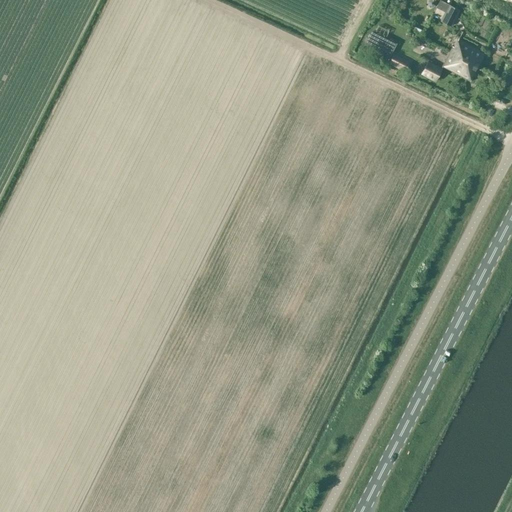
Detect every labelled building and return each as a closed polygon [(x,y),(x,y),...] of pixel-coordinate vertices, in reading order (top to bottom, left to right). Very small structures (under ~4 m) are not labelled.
[(459,10),(448,4),(440,21),(451,26),(459,10)] [(372,31),(364,47),(390,60),(397,43),(372,31)] [(452,46),(449,52),(477,66),(484,53),(458,38),(454,47),(452,46)] [(442,66),(470,80),(477,66),(449,52),(442,66)] [(405,62),(392,55),(388,63),(402,70),(405,62)] [(428,62),(422,73),(435,80),(441,69),(428,62)]
